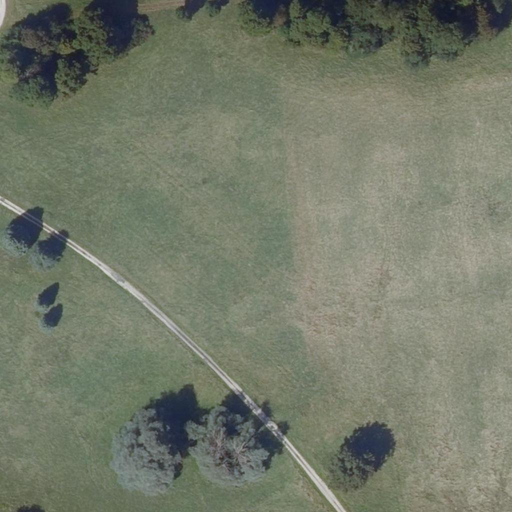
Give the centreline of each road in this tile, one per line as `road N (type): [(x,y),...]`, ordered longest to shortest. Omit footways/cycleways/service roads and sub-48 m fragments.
road 1 (unclassified): [(0,203),(156,316),(338,511)]
road 2 (track): [(0,20),(217,0)]
